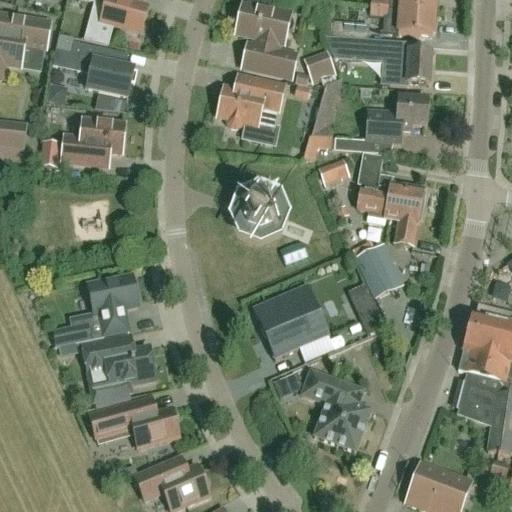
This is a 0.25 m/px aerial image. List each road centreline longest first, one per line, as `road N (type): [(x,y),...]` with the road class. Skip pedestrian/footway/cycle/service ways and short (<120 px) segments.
road 1 (residential): [(290,511),(205,382),(170,217),(180,66),(207,0)]
road 2 (tertiary): [(377,511),(443,345),(477,197)]
road 3 (tertiary): [(477,197),(484,0)]
